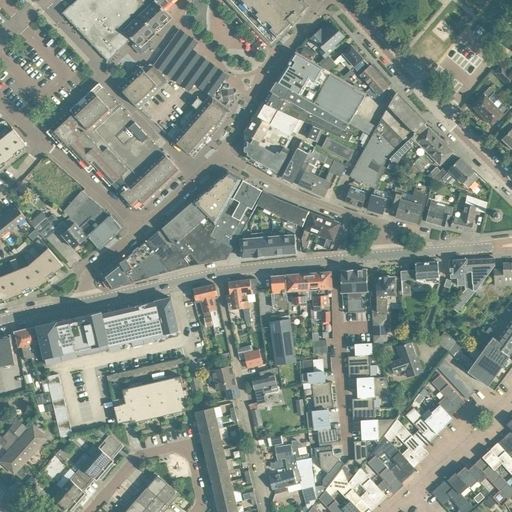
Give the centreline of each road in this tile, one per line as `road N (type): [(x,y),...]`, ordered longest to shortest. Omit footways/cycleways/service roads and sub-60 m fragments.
road 1 (residential): [(269,511),(217,273)]
road 2 (residential): [(382,223),(301,197),(220,153),(199,175)]
road 3 (residential): [(347,453),(334,259)]
road 4 (residential): [(194,511),(201,498),(191,452),(177,447),(143,453),(88,511)]
road 5 (residential): [(442,116),(340,0)]
road 6 (residential): [(408,489),(511,392)]
road 7 (residential): [(199,175),(101,76)]
road 8 (tertiary): [(89,300),(217,273)]
road 9 (residential): [(138,223),(43,142)]
